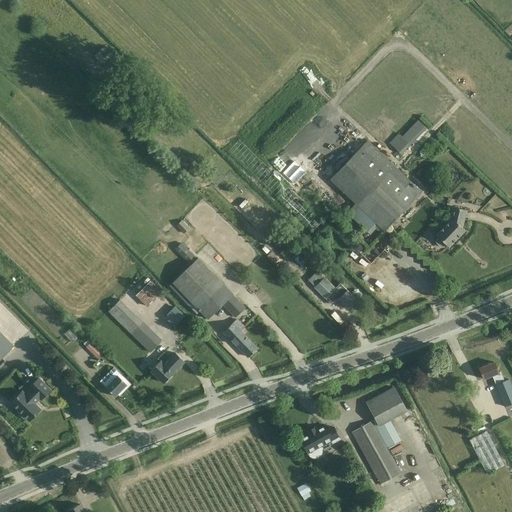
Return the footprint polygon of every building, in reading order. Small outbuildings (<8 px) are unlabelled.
[(104,45),(93,56),(100,62),(110,52),(104,45)] [(324,125),(344,139),(351,129),(353,130),(355,127),(333,111),(324,125)] [(293,131),(303,119),(297,115),(288,126),(293,131)] [(419,121),(406,134),(410,138),(423,125),(419,121)] [(330,179),(355,204),(349,211),(352,214),(350,216),(367,231),(375,223),(384,232),(422,192),(367,140),(330,179)] [(296,208),(295,209),(302,214),(309,203),(298,196),(296,199),(294,198),(290,204),(296,208)] [(464,231),(462,227),(466,210),(453,207),(451,216),(453,216),(452,219),(436,236),(438,238),(436,240),(436,243),(440,247),(443,247),(445,245),(448,247),(464,231)] [(176,226),(183,234),(189,228),(181,220),(176,226)] [(190,265),(172,283),(169,286),(197,314),(200,312),(208,320),(222,305),(235,318),(246,308),(233,295),(233,294),(198,257),(198,258),(182,242),(175,250),(190,265)] [(274,263),(278,259),(271,252),(267,256),(274,263)] [(357,301),(347,290),(340,283),(335,288),(324,277),(323,278),(317,271),(308,281),(326,299),(330,295),(337,301),(339,299),(349,309),(357,301)] [(147,308),(149,306),(161,294),(162,293),(150,281),(135,296),(147,308)] [(131,334),(150,353),(163,340),(120,299),(108,312),(130,335),(131,334)] [(0,314),(11,325),(18,318),(0,301),(0,314)] [(333,310),(329,314),(337,324),(341,321),(333,310)] [(237,319),(224,332),(248,357),(257,348),(240,330),(244,327),(237,319)] [(0,360),(15,346),(0,331),(0,360)] [(90,342),(85,347),(97,358),(101,354),(102,354),(91,342),(90,342)] [(170,357),(164,352),(157,360),(160,362),(151,371),(163,383),(165,381),(166,383),(172,377),(170,375),(184,362),(174,353),(170,357)] [(501,380),(498,374),(499,373),(494,362),(479,368),(484,380),(492,376),(494,382),(504,406),(511,402),(511,388),(508,380),(502,382),(501,380)] [(106,388),(114,397),(121,390),(123,393),(131,385),(114,368),(100,381),(106,387),(106,388)] [(26,417),(29,421),(41,410),(35,404),(40,399),(41,400),(51,390),(39,379),(29,388),(31,390),(26,395),(22,392),(11,403),(12,404),(15,401),(20,407),(17,410),(20,412),(19,413),(24,419),(26,417)] [(388,448),(397,443),(401,441),(390,421),(407,411),(394,386),(365,402),(374,419),(350,432),(379,485),(401,473),(388,448)] [(441,465),(414,420),(405,424),(433,470),(441,465)] [(301,440),(299,442),(303,449),(305,448),(308,453),(309,457),(313,458),(317,458),(320,456),(322,452),(322,449),(321,446),(332,440),(333,442),(339,439),(333,428),(328,431),(325,425),(316,430),(315,428),(308,432),(309,434),(300,439),(301,440)] [(487,431),(469,440),(487,474),(504,465),(487,431)] [(306,483),(297,488),(304,500),(310,496),(308,493),(311,491),(306,483)]
